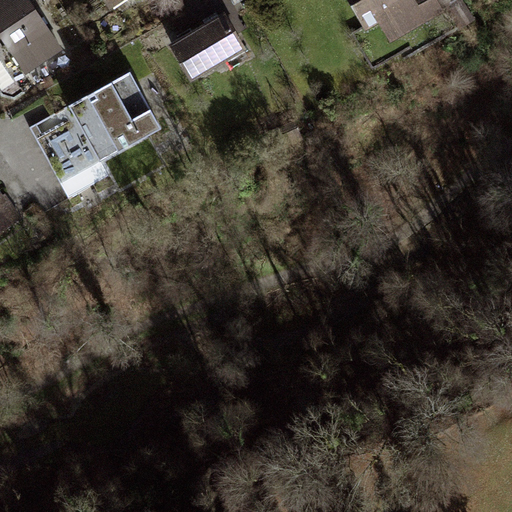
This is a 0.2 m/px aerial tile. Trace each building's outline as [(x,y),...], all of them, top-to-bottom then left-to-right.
[(31,0),(0,0),(0,37),(26,73),(66,50),(31,0)] [(97,0),(103,9),(118,0),(97,0)] [(346,0),(363,30),(376,23),(388,41),(446,12),(457,29),(474,20),(460,0),(346,0)] [(219,13),(168,43),(189,85),(243,55),(219,13)] [(129,70),(67,103),(96,158),(159,125),(129,70)] [(0,201),(0,229),(14,220),(0,201)]
